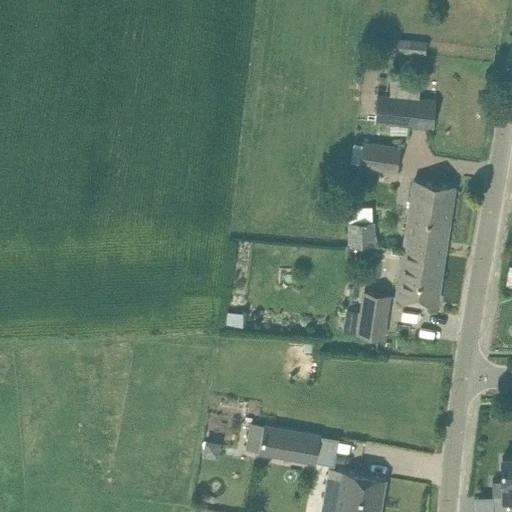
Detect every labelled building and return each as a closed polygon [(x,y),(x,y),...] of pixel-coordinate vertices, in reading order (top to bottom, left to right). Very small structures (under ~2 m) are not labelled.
[(423,53),(424,40),(395,38),(394,51),(423,53)] [(378,118),(433,123),(435,100),(380,94),(378,118)] [(362,165),(396,169),(399,145),(365,141),(362,165)] [(414,180),(404,249),(444,254),(454,186),(414,180)] [(347,221),(349,245),(375,245),(375,220),(347,221)] [(444,254),(404,249),(397,296),(436,302),(444,254)] [(358,332),(384,336),(390,294),(364,290),(358,332)] [(315,461),(320,434),(264,423),(259,451),(315,461)] [(206,439),(203,453),(217,455),(219,442),(206,439)] [(503,477),(491,477),(491,498),(511,498),(511,456),(503,457),(503,477)] [(379,511),(386,477),(343,469),(343,470),(329,468),(326,489),(339,492),(335,511),(379,511)]
